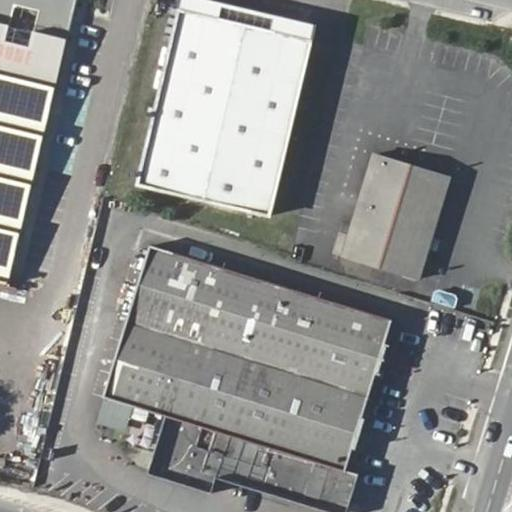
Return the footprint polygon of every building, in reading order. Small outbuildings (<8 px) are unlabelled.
[(0,0),(0,282),(10,285),(52,110),(66,113),(75,80),(60,77),(79,0),(0,0)] [(175,10),(132,184),(263,217),(307,42),(268,33),(271,19),(218,6),(214,20),(175,10)] [(451,178),(377,155),(348,246),(346,254),(420,277),(436,226),(451,178)] [(31,224),(22,254),(37,258),(45,228),(31,224)] [(153,248),(97,423),(127,432),(135,408),(165,418),(146,476),(212,497),(217,480),(317,511),(344,511),(349,497),(356,476),(341,471),(355,424),(379,352),(388,323),(153,248)]
